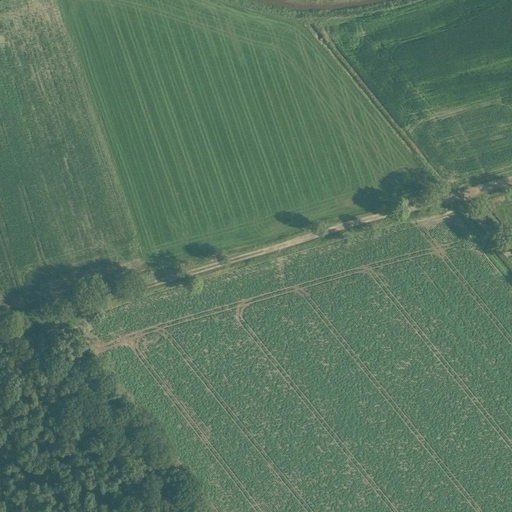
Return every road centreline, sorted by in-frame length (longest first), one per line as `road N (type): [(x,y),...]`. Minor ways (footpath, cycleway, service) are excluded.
road 1 (track): [(464,196),(0,327)]
road 2 (track): [(191,511),(44,314)]
road 3 (track): [(0,441),(44,314)]
